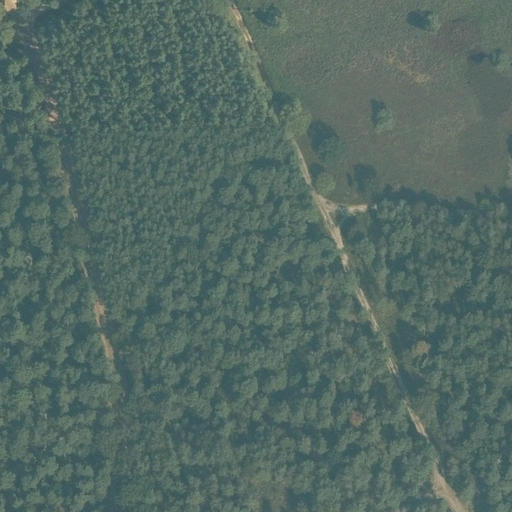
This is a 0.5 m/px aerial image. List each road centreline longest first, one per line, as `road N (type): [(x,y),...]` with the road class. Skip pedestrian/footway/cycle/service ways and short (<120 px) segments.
road 1 (track): [(8,0),(24,16),(53,96),(124,361),(122,511)]
road 2 (track): [(116,336),(149,315),(161,270),(221,174),(306,172)]
road 3 (track): [(327,213),(511,213)]
